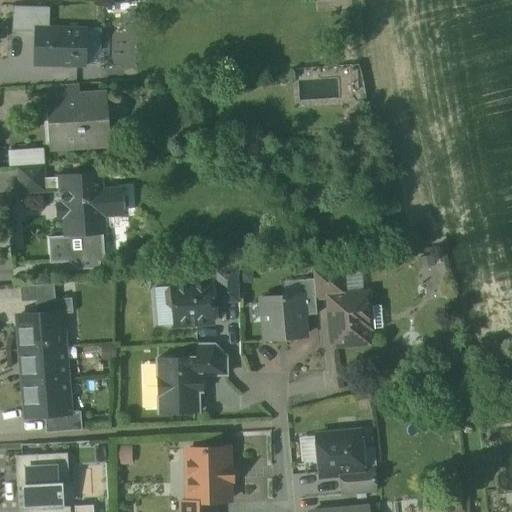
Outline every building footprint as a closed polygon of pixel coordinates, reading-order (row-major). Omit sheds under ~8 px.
[(86,27),(37,26),(36,65),(85,67),(86,27)] [(78,87),(53,89),(54,101),(78,100),(78,97),(78,87)] [(54,101),(52,101),(54,117),(51,117),(53,146),(108,143),(105,95),(78,97),(78,100),(54,101)] [(360,109),(340,111),(346,142),(367,138),(360,109)] [(43,162),(42,146),(6,147),(6,162),(43,162)] [(66,217),(67,234),(103,232),(103,230),(101,214),(122,213),(121,209),(125,209),(128,205),(128,197),(124,194),(120,194),(120,190),(100,192),(99,175),(45,178),(44,166),(18,167),(19,194),(44,192),(64,191),(65,204),(60,204),(61,218),(66,217)] [(103,232),(67,234),(51,235),(52,261),(73,259),(79,268),(108,266),(106,230),(103,230),(103,232)] [(345,268),(313,270),(314,279),(315,298),(328,296),(347,294),(345,268)] [(238,269),(215,271),(217,301),(239,299),(238,269)] [(314,279),(299,280),(301,295),(302,295),(303,315),(317,314),(315,298),(314,279)] [(209,283),(169,286),(164,292),(165,305),(170,309),(174,309),(175,325),(212,322),(209,283)] [(54,284),(20,286),(21,302),(36,301),(55,299),(54,284)] [(347,294),(328,296),(330,312),(332,314),(334,327),(331,330),(333,346),(368,343),(367,329),(382,328),(381,305),(369,306),(368,298),(362,293),(347,294)] [(301,295),(262,299),(265,339),(305,335),(303,315),(302,295),(301,295)] [(55,299),(36,301),(37,314),(60,312),(61,314),(73,313),(71,298),(55,299)] [(37,314),(19,316),(21,350),(63,347),(61,314),(60,312),(37,314)] [(226,357),(214,345),(197,345),(196,358),(201,358),(202,375),(226,375),(226,357)] [(63,347),(21,350),(24,382),(66,379),(63,347)] [(196,358),(157,359),(159,413),(199,412),(198,392),(202,392),(202,375),(201,358),(196,358)] [(66,379),(24,382),(27,417),(45,415),(69,413),(68,412),(66,379)] [(80,411),(68,412),(69,413),(45,415),(46,432),(82,430),(80,411)] [(359,432),(317,436),(321,476),(333,475),(332,473),(338,472),(339,474),(341,474),(363,472),(363,469),(359,432)] [(227,448),(187,449),(187,463),(193,469),(194,482),(188,488),(188,501),(216,501),(228,500),(228,481),(231,481),(231,468),(228,468),(227,448)] [(67,453),(37,455),(37,467),(56,466),(57,484),(61,484),(69,484),(67,453)] [(37,455),(15,456),(17,487),(23,486),(27,486),(26,467),(37,467),(37,455)] [(37,467),(26,467),(27,486),(23,486),(24,509),(30,509),(62,507),(61,484),(57,484),(56,466),(37,467)] [(363,472),(341,474),(342,493),(376,490),(374,468),(363,469),(363,472)] [(188,501),(180,501),(180,511),(216,511),(216,501),(188,501)]
